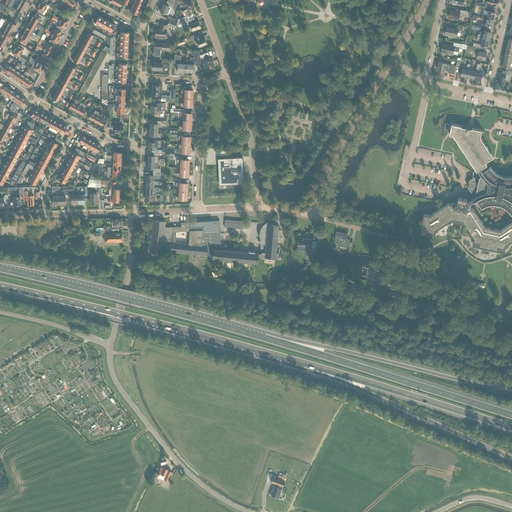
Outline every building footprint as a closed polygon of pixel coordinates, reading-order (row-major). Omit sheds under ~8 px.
[(20,0),(15,10),(22,13),(28,2),(24,0),(20,0)] [(77,3),(73,0),(66,0),(59,8),(61,9),(63,7),(66,4),(73,10),(77,6),(76,4),(77,3)] [(133,3),(132,6),(139,9),(142,4),(132,0),(131,2),(133,3)] [(187,10),(193,7),(191,1),(188,3),(187,1),(183,2),(182,0),(179,1),(180,6),(182,5),(185,4),(187,10)] [(37,11),(42,14),(48,4),(41,1),(37,9),(38,10),(37,11)] [(174,4),(167,1),(165,5),(163,4),(160,12),(165,14),(168,15),(172,8),(175,9),(177,5),(174,4)] [(57,10),(51,4),(49,6),(55,12),(57,10)] [(139,9),(132,6),(130,10),(128,9),(127,11),(137,15),(139,9)] [(193,7),(187,10),(184,11),(186,17),(178,19),(179,21),(177,22),(177,25),(182,24),(191,21),(189,18),(193,16),(192,14),(195,13),(193,7)] [(448,18),(459,20),(459,16),(465,17),(466,15),(467,15),(468,14),(468,12),(465,11),(460,10),(460,13),(450,10),(448,18)] [(488,11),(487,15),(482,14),(482,17),(494,19),(495,13),(488,11)] [(35,15),(34,14),(29,22),(40,28),(40,29),(42,30),(43,30),(44,28),(41,26),(37,24),(42,16),(36,13),(35,15)] [(63,14),(60,21),(67,24),(69,20),(68,19),(69,17),(63,14)] [(100,26),(104,19),(99,16),(95,23),(98,24),(96,26),(99,28),(100,26)] [(494,19),(482,17),(481,20),(486,21),(485,25),(492,26),(494,19)] [(104,19),(100,26),(103,27),(102,29),(104,31),(105,29),(109,22),(104,19)] [(177,23),(170,20),(168,26),(175,28),(177,23)] [(3,33),(9,36),(16,25),(9,21),(3,33)] [(67,24),(60,21),(57,27),(62,30),(63,28),(64,29),(67,24)] [(191,21),(182,24),(183,28),(190,26),(192,31),(201,28),(198,21),(192,23),(191,21)] [(39,30),(40,29),(40,28),(29,22),(24,31),(39,39),(40,37),(36,35),(32,33),(35,28),(39,30)] [(107,32),(110,33),(110,31),(111,32),(115,25),(109,22),(105,29),(108,30),(107,32)] [(167,24),(162,22),(160,26),(161,27),(160,29),(155,29),(155,30),(154,31),(154,32),(154,33),(155,33),(155,38),(166,38),(167,32),(165,32),(166,29),(165,29),(165,28),(167,24)] [(462,30),(462,27),(457,25),(456,29),(446,27),(445,35),(456,37),(458,29),(462,30)] [(56,29),(52,35),(59,39),(61,34),(60,33),(61,31),(56,29)] [(39,39),(24,31),(22,36),(29,40),(30,37),(34,39),(38,41),(39,39)] [(478,34),(477,37),(489,40),(491,33),(484,31),(483,35),(478,34)] [(0,45),(3,47),(9,36),(3,33),(0,37),(0,45)] [(86,37),(95,42),(96,40),(92,38),(94,35),(88,33),(86,37)] [(59,39),(52,35),(49,41),(54,44),(55,42),(57,43),(59,39)] [(25,46),(29,40),(22,36),(20,40),(21,41),(20,43),(25,46)] [(203,45),(206,44),(204,38),(201,39),(200,36),(196,37),(197,41),(196,41),(198,47),(203,45)] [(489,40),(477,37),(477,40),(482,41),(481,45),(488,46),(489,40)] [(87,47),(88,45),(83,42),(81,47),(90,52),(91,49),(87,47)] [(443,44),(441,52),(453,55),(454,51),(458,52),(459,47),(460,48),(461,48),(461,49),(466,50),(466,49),(467,45),(462,44),(461,44),(454,42),(453,46),(443,44)] [(48,43),(44,49),(51,53),(54,48),(52,48),(53,46),(48,43)] [(162,43),(162,47),(160,47),(154,46),(154,55),(160,56),(160,49),(161,49),(161,51),(169,51),(170,43),(162,43)] [(17,45),(12,53),(19,57),(24,47),(19,44),(18,46),(17,45)] [(467,48),(474,49),(474,53),(478,54),(477,58),(485,59),(487,53),(479,51),(479,50),(480,48),(468,46),(467,48)] [(51,53),(44,49),(41,55),(46,58),(47,56),(49,57),(51,53)] [(82,57),(83,54),(78,51),(76,56),(84,61),(86,59),(82,57)] [(191,64),(186,64),(185,72),(193,73),(194,65),(195,65),(198,66),(199,53),(194,52),(194,58),(190,58),(190,61),(191,61),(191,64)] [(185,72),(186,64),(180,64),(181,56),(175,55),(174,64),(177,64),(177,72),(185,72)] [(211,60),(212,60),(212,58),(207,60),(207,59),(209,58),(208,55),(202,57),(204,63),(205,63),(207,68),(214,66),(211,60)] [(29,61),(20,56),(18,59),(27,64),(29,61)] [(40,57),(37,63),(43,67),(46,63),(44,62),(45,60),(40,57)] [(511,61),(504,59),(502,66),(507,67),(506,70),(509,70),(509,71),(511,71),(511,67),(510,67),(511,63),(511,61)] [(43,67),(37,63),(37,64),(34,62),(31,60),(30,63),(33,64),(31,68),(35,70),(38,73),(39,71),(41,71),(43,67)] [(173,61),(169,61),(162,61),(162,63),(153,62),(153,69),(158,70),(161,71),(161,70),(162,70),(162,66),(169,66),(168,68),(173,68),(173,61)] [(454,74),(456,67),(456,66),(446,64),(446,63),(439,62),(437,71),(444,72),(445,71),(448,71),(448,73),(454,74)] [(3,71),(7,74),(11,67),(6,63),(3,68),(4,69),(3,71)] [(7,74),(11,77),(20,64),(18,63),(14,68),(15,69),(15,70),(11,67),(7,74)] [(469,68),(469,70),(468,77),(474,79),(476,72),(472,71),(473,69),(472,68),(473,65),(473,63),(471,63),(470,64),(469,68)] [(476,72),(474,79),(481,80),(482,73),(479,72),(479,70),(479,69),(480,64),(477,63),(476,72)] [(11,77),(16,80),(21,83),(29,70),(27,69),(24,74),(25,75),(24,76),(17,71),(17,70),(19,71),(20,68),(22,65),(20,64),(11,77)] [(470,64),(468,64),(466,70),(462,69),(463,67),(459,66),(459,68),(459,67),(458,72),(461,73),(461,76),(468,77),(469,70),(469,68),(470,64)] [(68,71),(77,75),(78,73),(74,71),(76,69),(70,66),(68,71)] [(35,83),(30,80),(26,77),(27,76),(28,77),(31,72),(29,70),(21,83),(29,89),(30,87),(32,88),(35,83)] [(69,80),(70,78),(65,75),(63,80),(71,85),(73,82),(69,80)] [(509,81),(510,76),(506,75),(505,78),(500,76),(499,84),(504,85),(505,80),(509,81)] [(0,95),(3,97),(9,89),(4,85),(0,90),(0,91),(2,93),(0,95)] [(64,90),(65,88),(60,85),(57,89),(66,94),(68,92),(64,90)] [(162,92),(162,87),(159,87),(159,86),(152,85),(152,95),(158,95),(158,91),(162,92)] [(117,93),(117,95),(125,95),(125,89),(123,89),(123,87),(118,86),(118,89),(114,89),(114,93),(117,93)] [(9,89),(3,97),(5,99),(7,96),(10,98),(14,92),(9,89)] [(184,93),(184,98),(192,98),(193,90),(185,90),(181,90),(181,92),(184,93)] [(12,109),(15,105),(20,97),(15,93),(11,99),(15,101),(13,104),(10,108),(12,109)] [(64,99),(60,97),(55,94),(52,99),(58,102),(59,99),(63,101),(65,103),(64,105),(67,107),(69,103),(63,100),(64,99)] [(15,105),(16,106),(18,103),(22,106),(26,100),(20,97),(15,105)] [(192,98),(184,98),(184,103),(180,103),(180,106),(184,106),(192,107),(192,98)] [(69,108),(74,110),(77,105),(79,102),(76,100),(74,104),(72,102),(69,108)] [(77,105),(74,110),(78,113),(83,104),(81,103),(79,106),(77,105)] [(156,103),(156,106),(151,106),(151,109),(150,110),(150,111),(151,112),(150,113),(158,114),(159,114),(161,112),(161,110),(165,111),(166,103),(156,103)] [(183,116),(183,121),(191,122),(191,114),(183,113),(184,110),(171,109),(170,112),(180,113),(180,116),(183,116)] [(40,121),(44,115),(35,110),(31,116),(40,121)] [(93,121),(97,112),(95,111),(93,114),(91,113),(88,118),(93,121)] [(12,126),(15,120),(18,115),(12,112),(11,115),(8,114),(5,118),(8,120),(7,123),(12,126)] [(49,126),(53,120),(44,115),(40,121),(49,126)] [(58,131),(62,125),(53,120),(49,126),(58,131)] [(115,124),(112,124),(112,121),(107,121),(104,127),(114,128),(114,132),(119,133),(119,132),(123,132),(123,126),(120,126),(120,125),(115,125),(115,124)] [(150,123),(149,129),(157,130),(158,127),(161,127),(161,121),(156,121),(156,124),(150,123)] [(191,122),(183,121),(183,127),(179,126),(179,129),(182,129),(190,130),(191,122)] [(0,125),(9,131),(12,126),(7,123),(5,126),(0,123),(0,125)] [(452,124),(449,135),(454,136),(477,172),(487,165),(485,162),(493,157),(481,137),(482,130),(472,128),(472,129),(462,127),(462,126),(452,124)] [(6,136),(9,131),(0,125),(0,128),(3,130),(1,133),(6,136)] [(67,127),(62,125),(58,131),(63,134),(67,127)] [(25,126),(20,136),(27,139),(36,144),(38,141),(29,136),(32,130),(25,126)] [(157,130),(149,129),(149,136),(155,136),(155,138),(160,139),(160,134),(157,133),(157,130)] [(20,136),(15,145),(22,149),(27,139),(20,136)] [(83,145),(87,138),(82,136),(79,142),(83,145)] [(182,139),(181,145),(190,145),(190,137),(182,136),(182,137),(178,136),(178,139),(182,139)] [(91,141),(87,138),(83,145),(88,147),(91,141)] [(46,150),(53,153),(58,144),(51,140),(49,143),(47,142),(45,145),(48,147),(46,150)] [(155,140),(155,143),(149,142),(148,150),(154,150),(156,150),(156,146),(160,147),(160,140),(155,140)] [(92,150),(96,143),(91,141),(88,147),(92,150)] [(101,146),(96,143),(92,150),(97,152),(101,146)] [(22,149),(15,145),(11,154),(17,158),(22,149)] [(190,145),(181,145),(181,150),(178,150),(178,152),(181,153),(189,153),(190,145)] [(41,159),(48,162),(53,153),(46,150),(41,159)] [(71,157),(77,161),(80,156),(73,152),(71,157)] [(161,163),(164,163),(165,159),(160,159),(160,160),(158,160),(158,156),(158,153),(149,152),(149,156),(148,156),(148,162),(154,162),(158,163),(161,163)] [(11,154),(8,159),(6,163),(12,167),(17,158),(11,154)] [(68,162),(78,167),(81,163),(77,161),(71,157),(68,162)] [(243,164),(242,158),(217,159),(218,165),(219,165),(220,184),(242,183),(241,164),(243,164)] [(31,165),(43,172),(48,162),(41,159),(38,163),(36,162),(35,164),(30,162),(29,164),(31,165)] [(180,163),(180,168),(188,168),(189,160),(181,160),(177,160),(177,162),(180,163)] [(78,167),(68,162),(66,166),(72,170),(76,172),(78,173),(79,171),(77,170),(78,167)] [(13,173),(10,171),(12,167),(6,163),(1,172),(7,176),(9,174),(11,175),(13,173)] [(38,181),(43,172),(31,165),(29,168),(32,170),(32,171),(34,172),(31,177),(38,181)] [(63,171),(70,174),(73,176),(76,172),(72,170),(66,166),(63,171)] [(421,221),(419,226),(421,226),(420,233),(427,235),(428,232),(435,233),(436,230),(452,219),(464,221),(474,238),(474,242),(480,243),(480,246),(497,250),(498,247),(505,248),(506,245),(511,240),(511,176),(510,177),(508,177),(505,177),(503,176),(501,176),(498,174),(496,173),(495,172),(493,170),(490,167),(483,172),(482,170),(481,171),(479,172),(482,176),(477,196),(468,202),(467,202),(467,199),(458,197),(457,201),(457,204),(453,203),(450,204),(449,203),(431,215),(424,214),(423,221),(421,221)] [(188,168),(180,168),(180,173),(176,173),(176,176),(180,176),(188,177),(188,168)] [(87,187),(89,187),(98,187),(101,187),(101,179),(96,179),(98,169),(96,169),(93,169),(87,187)] [(21,171),(18,170),(14,176),(12,178),(16,180),(21,171)] [(61,175),(67,179),(70,174),(63,171),(61,175)] [(146,181),(153,182),(153,178),(160,179),(160,177),(160,175),(166,175),(166,173),(160,172),(153,172),(153,175),(147,175),(146,181)] [(65,184),(67,179),(61,175),(58,180),(65,184)] [(38,181),(31,177),(28,176),(26,180),(35,185),(38,181)] [(110,195),(119,196),(119,189),(116,189),(116,182),(110,182),(109,186),(109,195),(110,195)] [(179,186),(179,191),(187,192),(187,183),(179,183),(176,183),(176,186),(179,186)] [(20,195),(23,195),(23,187),(19,187),(19,193),(13,194),(13,197),(14,205),(20,205),(20,195)] [(23,187),(23,195),(23,200),(27,200),(27,205),(33,205),(33,196),(30,196),(30,192),(30,191),(30,187),(23,187)] [(58,196),(59,204),(65,204),(65,196),(65,195),(68,194),(68,189),(62,190),(62,195),(64,195),(64,196),(58,196)] [(187,192),(179,191),(178,197),(175,196),(175,199),(178,199),(186,200),(187,192)] [(112,227),(122,226),(122,219),(116,219),(112,219),(112,227)] [(173,228),(169,228),(168,228),(165,228),(165,222),(153,220),(150,252),(162,254),(162,250),(165,251),(206,255),(206,254),(212,255),(212,259),(257,263),(258,256),(264,257),(278,258),(281,230),(278,230),(278,225),(269,224),(267,222),(265,223),(264,224),(263,225),(262,226),(261,227),(261,229),(260,230),(260,231),(259,233),(259,236),(260,238),(261,240),(261,241),(258,241),(260,244),(261,245),(260,254),(221,250),(219,221),(181,223),(181,228),(177,227),(177,228),(173,227),(173,228)] [(244,222),(225,220),(224,227),(243,229),(244,222)] [(338,245),(348,247),(350,240),(346,239),(347,234),(337,232),(336,237),(335,239),(339,240),(338,245)] [(122,233),(105,234),(105,242),(122,241),(122,233)] [(298,245),(297,249),(302,250),(309,251),(308,255),(312,256),(310,262),(314,263),(316,256),(316,250),(313,250),(314,246),(310,245),(312,239),(300,237),(298,245)] [(361,259),(359,268),(370,270),(370,273),(368,272),(367,279),(376,281),(378,270),(374,270),(376,261),(370,260),(369,262),(367,262),(368,260),(361,259)] [(388,452),(391,445),(378,440),(375,446),(388,452)] [(163,468),(161,467),(157,477),(164,480),(164,479),(168,480),(171,472),(167,470),(168,470),(163,468)] [(282,489),(284,481),(273,477),(271,483),(279,485),(278,488),(273,486),(270,495),(273,496),(278,498),(279,496),(281,489),(282,489)]
